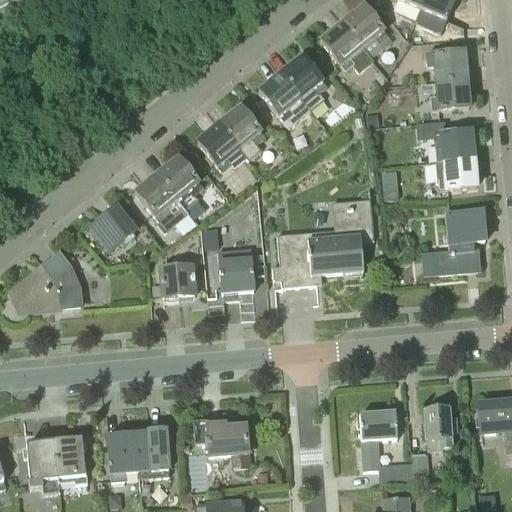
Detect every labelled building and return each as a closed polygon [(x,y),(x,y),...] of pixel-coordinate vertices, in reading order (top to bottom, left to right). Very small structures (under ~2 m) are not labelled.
[(419,14),(424,0),(394,0),(393,3),(419,14)] [(424,0),(419,14),(445,25),(454,0),(424,0)] [(340,28),(369,64),(391,45),(383,36),(361,10),(340,28)] [(340,28),(318,47),(339,73),(340,72),(344,76),(351,70),(352,72),(358,80),(373,68),(340,28)] [(433,88),(465,84),(462,57),(430,60),(430,59),(425,60),(426,74),(431,73),(433,88)] [(278,79),(308,116),(323,104),(318,98),(325,92),(300,61),(278,79)] [(383,90),(388,86),(381,77),(376,81),(383,90)] [(287,133),(308,116),(278,79),(257,97),(278,123),(287,133)] [(465,84),(433,88),(434,102),(429,103),(430,114),(467,111),(465,84)] [(217,130),(244,163),(247,166),(259,155),(254,149),(263,142),(259,138),(238,112),(217,130)] [(378,130),(377,119),(365,120),(366,131),(378,130)] [(363,129),(360,121),(354,123),(357,131),(363,129)] [(223,181),(244,163),(217,130),(195,148),(217,173),(223,181)] [(435,167),(472,164),(470,137),(437,140),(437,139),(432,139),(435,167)] [(155,180),(176,206),(188,196),(192,201),(202,193),(176,162),(155,180)] [(472,164),(435,167),(437,194),(442,193),(442,194),(475,191),(472,164)] [(389,185),(387,173),(378,174),(379,186),(389,185)] [(186,219),(176,206),(155,180),(133,198),(157,227),(155,229),(162,238),(186,219)] [(311,291),(310,282),(310,281),(361,278),(359,246),(373,245),(369,205),(330,208),(333,236),(276,241),(278,272),(270,272),(271,285),(279,285),(280,294),(311,291)] [(123,250),(134,241),(132,239),(134,238),(114,214),(90,234),(109,258),(121,248),(123,250)] [(471,255),(470,247),(483,245),(481,216),(443,220),(446,256),(430,258),(432,279),(478,275),(476,255),(471,255)] [(220,298),(251,295),(247,254),(216,257),(220,298)] [(262,258),(254,259),(255,266),(263,266),(262,258)] [(79,311),(80,294),(73,279),(58,260),(42,273),(44,276),(15,298),(21,311),(60,308),(60,312),(79,311)] [(160,303),(162,303),(192,301),(190,270),(158,272),(160,303)] [(185,313),(160,314),(160,327),(185,326),(185,313)] [(511,417),(511,406),(477,410),(480,441),(503,438),(505,459),(511,458),(511,417)] [(448,422),(447,413),(424,414),(425,428),(419,428),(421,447),(425,447),(426,455),(451,454),(451,438),(456,437),(455,421),(448,422)] [(413,489),(411,468),(378,470),(377,446),(397,445),(395,417),(358,419),(358,423),(355,423),(356,432),(359,432),(361,476),(377,475),(378,491),(413,489)] [(224,430),(223,424),(193,426),(195,448),(205,447),(207,463),(230,461),(231,471),(248,470),(244,432),(224,433),(224,430)] [(135,439),(138,478),(138,483),(168,480),(165,435),(147,437),(147,438),(135,439)] [(123,479),(138,478),(135,439),(107,441),(110,486),(124,485),(123,479)] [(53,446),(58,488),(74,486),(74,489),(86,488),(86,480),(84,480),(80,444),(53,446)] [(59,498),(58,488),(53,446),(25,449),(29,493),(39,492),(40,499),(59,498)] [(411,468),(413,489),(428,488),(427,459),(412,459),(413,468),(411,468)] [(267,488),(266,477),(256,478),(258,489),(267,488)] [(191,511),(190,499),(181,500),(182,511),(191,511)] [(498,511),(498,501),(483,501),(482,511),(498,511)] [(409,511),(408,502),(383,504),(383,511),(409,511)]
